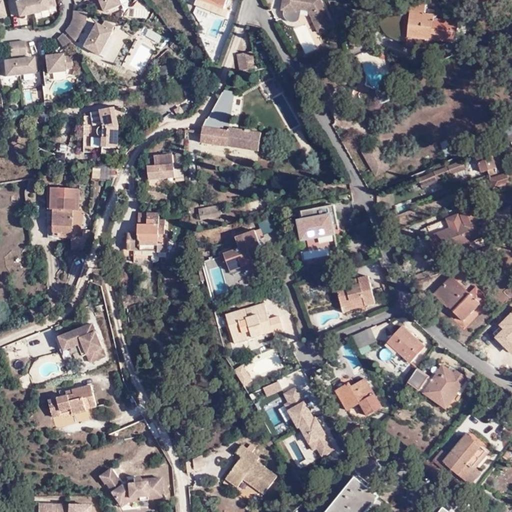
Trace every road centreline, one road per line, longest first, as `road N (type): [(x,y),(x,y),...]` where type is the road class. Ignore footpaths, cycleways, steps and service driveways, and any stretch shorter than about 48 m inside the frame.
road 1 (residential): [(511,386),(406,311),(358,185),(249,6)]
road 2 (residential): [(249,6),(194,126),(162,126),(103,224),(74,310),(0,340)]
road 3 (unknown): [(469,511),(380,469),(344,479),(320,511)]
road 4 (unknown): [(406,311),(341,334),(287,366)]
